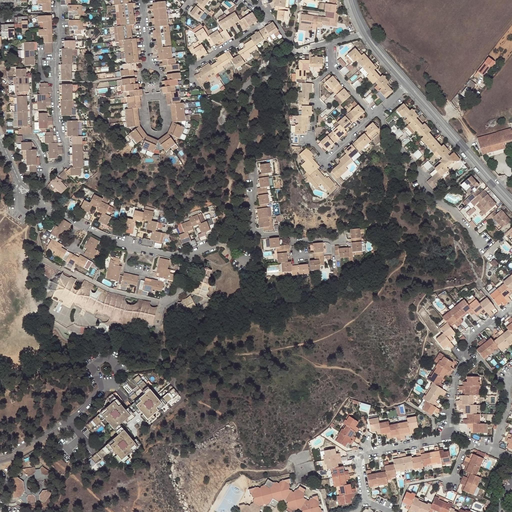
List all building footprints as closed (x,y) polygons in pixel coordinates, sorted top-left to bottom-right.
[(37,0),(38,5),(43,5),(43,12),(51,12),(51,4),(51,3),(51,2),(50,0),(37,0)] [(331,12),(336,13),(337,0),(329,0),(329,4),(326,3),(325,11),(331,12)] [(205,11),(206,9),(204,7),(199,3),(196,6),(190,14),(198,20),(205,11)] [(132,7),(132,4),(128,4),(119,5),(120,12),(133,11),(132,7)] [(82,15),(82,5),(68,6),(69,7),(69,13),(69,20),(74,19),(74,15),(82,15)] [(227,18),(235,13),(235,6),(228,11),(229,12),(225,15),(227,18)] [(277,20),(286,21),(288,8),(285,8),(276,6),(275,10),(278,11),(277,20)] [(133,11),(120,12),(121,19),(134,18),(133,11)] [(331,12),(330,18),(318,16),(318,19),(317,27),(322,28),(322,25),(337,27),(339,13),(336,13),(331,12)] [(243,30),(246,28),(241,20),(240,20),(235,13),(227,18),(232,26),(238,22),(243,30)] [(252,13),(241,20),(246,28),(254,23),(255,22),(258,21),(252,13)] [(314,16),(302,14),(300,25),(309,26),(313,27),(312,29),(316,30),(317,27),(318,19),(314,18),(314,16)] [(44,30),(52,30),(52,29),(52,22),(51,16),(39,17),(39,23),(44,23),(44,30)] [(28,29),(28,17),(18,17),(14,17),(14,23),(14,25),(22,24),(22,29),(28,29)] [(134,25),(134,18),(121,19),(122,26),(131,25),(134,25)] [(232,26),(227,18),(221,21),(218,23),(223,31),(222,32),(228,40),(231,38),(226,30),(232,26)] [(69,21),(69,28),(70,35),(71,35),(75,34),(75,30),(83,30),(82,20),(74,21),(69,21)] [(270,25),(262,30),(267,38),(278,31),(273,23),(272,24),(270,25)] [(15,37),(14,25),(5,25),(1,25),(1,30),(1,32),(9,32),(9,37),(15,37)] [(122,26),(118,27),(119,34),(132,32),(131,29),(131,25),(122,26)] [(157,30),(157,34),(170,33),(169,26),(156,27),(157,30)] [(212,46),(215,44),(209,36),(208,37),(203,29),(195,34),(200,41),(200,42),(206,38),(212,46)] [(52,43),(52,37),(52,36),(52,30),(44,30),(39,30),(40,36),(44,36),(45,42),(45,43),(52,43)] [(252,40),(256,45),(267,38),(262,30),(251,37),(252,40)] [(281,35),(278,31),(267,38),(269,42),(281,35)] [(123,40),(132,39),(132,35),(132,32),(119,34),(120,41),(123,40)] [(217,32),(209,36),(215,44),(223,39),(224,42),(228,40),(222,32),(219,34),(217,32)] [(170,33),(157,34),(157,38),(158,42),(170,40),(170,33)] [(170,40),(158,42),(159,49),(171,47),(170,40)] [(246,48),(244,49),(241,51),(238,53),(240,55),(243,61),(251,56),(249,53),(257,48),(256,45),(252,40),(244,45),(245,46),(246,48)] [(65,49),(66,49),(72,49),(75,49),(75,41),(74,41),(67,41),(65,41),(65,44),(65,49)] [(200,41),(188,48),(191,52),(202,45),(200,42),(200,41)] [(34,50),(34,42),(29,43),(24,43),(24,50),(34,50)] [(52,60),(52,43),(45,43),(45,44),(46,60),(42,60),(42,67),(46,67),(46,60),(52,60)] [(196,60),(207,53),(202,45),(191,52),(196,60)] [(354,62),(356,60),(361,56),(363,54),(361,51),(359,53),(355,48),(348,55),(345,57),(352,64),(354,62)] [(72,56),(72,49),(66,49),(65,49),(63,49),(62,49),(62,52),(63,57),(72,57),(72,56)] [(34,50),(24,50),(25,58),(34,58),(34,50)] [(237,69),(245,63),(243,61),(240,55),(234,59),(229,51),(225,53),(231,61),(232,61),(237,69)] [(223,66),(231,61),(225,53),(224,54),(217,58),(219,61),(214,64),(211,66),(215,71),(216,74),(224,69),(223,66)] [(363,54),(361,56),(356,60),(363,67),(370,61),(363,54)] [(493,64),(495,62),(489,56),(479,67),(485,72),(492,63),(493,64)] [(63,57),(63,62),(63,65),(71,65),(72,65),(72,57),(63,57)] [(34,58),(25,58),(25,66),(35,66),(34,58)] [(323,58),(309,58),(309,61),(309,67),(314,68),(319,68),(323,68),(323,58)] [(296,82),(296,83),(302,83),(305,83),(305,80),(306,80),(306,73),(306,70),(309,70),(309,67),(309,61),(305,61),(304,61),(300,60),(299,70),(296,70),(296,74),(296,82)] [(363,67),(369,74),(374,70),(376,68),(375,67),(373,65),(370,61),(363,67)] [(203,71),(200,73),(198,74),(195,76),(200,84),(208,79),(207,76),(215,71),(211,66),(209,63),(201,68),(201,69),(202,70),(203,71)] [(346,67),(345,66),(343,67),(339,71),(342,73),(347,69),(351,65),(350,64),(346,67)] [(62,65),(62,70),(62,73),(72,72),(71,65),(63,65),(62,65)] [(363,67),(360,70),(366,77),(367,76),(369,74),(363,67)] [(19,77),(26,77),(26,69),(16,69),(16,77),(19,77)] [(380,77),(374,70),(369,74),(367,76),(373,84),(375,82),(380,77)] [(62,75),(62,80),(72,80),(72,72),(62,73),(62,75)] [(382,75),(380,77),(375,82),(381,89),(386,84),(389,82),(382,75)] [(334,78),(332,76),(331,77),(325,83),(334,93),(341,86),(335,79),(334,78)] [(468,82),(473,86),(478,80),(473,76),(468,82)] [(473,86),(468,82),(463,88),(468,92),(473,86)] [(299,102),(309,103),(308,99),(309,93),(312,93),(312,83),(305,83),(302,83),(302,93),(299,92),(299,102)] [(19,92),(29,92),(28,84),(19,85),(19,92)] [(386,84),(381,89),(379,91),(386,98),(393,92),(386,84)] [(341,86),(334,93),(336,96),(342,103),(350,96),(341,86)] [(125,98),(127,98),(139,96),(143,96),(142,90),(139,90),(124,92),(125,98)] [(40,95),(37,95),(37,97),(38,102),(51,102),(51,98),(48,99),(46,99),(45,95),(45,94),(40,95)] [(340,105),(342,103),(336,96),(334,98),(340,105)] [(72,107),(71,100),(63,100),(61,100),(62,103),(62,108),(72,108),(72,107)] [(51,102),(38,102),(38,110),(46,110),(46,106),(51,106),(51,102)] [(299,106),(302,106),(302,116),(308,116),(311,116),(312,107),(309,107),(309,103),(299,102),(299,106)] [(396,110),(402,118),(405,115),(410,111),(406,107),(404,105),(403,104),(396,110)] [(354,108),(348,114),(354,121),(357,119),(364,112),(358,105),(354,108)] [(62,108),(62,113),(62,116),(65,116),(72,116),(72,108),(62,108)] [(407,118),(411,122),(416,118),(418,116),(412,109),(410,111),(405,115),(407,118)] [(18,111),(18,119),(27,119),(27,111),(18,111)] [(47,113),(39,114),(39,121),(52,121),(52,117),(47,118),(47,113)] [(348,114),(338,123),(340,125),(344,130),(352,124),(354,121),(348,114)] [(298,125),(295,125),(295,135),(297,135),(305,135),(305,131),(307,131),(307,125),(308,125),(308,116),(302,116),(298,116),(298,125)] [(422,125),(416,118),(411,122),(409,125),(415,132),(417,130),(422,125)] [(18,119),(18,127),(22,127),(27,127),(27,119),(18,119)] [(47,125),(52,125),(52,121),(39,121),(39,123),(39,129),(47,129),(47,125)] [(67,121),(68,127),(68,129),(78,129),(77,121),(67,121)] [(337,128),(330,134),(336,141),(339,139),(346,132),(344,130),(340,125),(338,123),(338,122),(334,125),(337,128)] [(185,128),(182,127),(173,123),(171,129),(183,134),(185,128)] [(369,139),(371,141),(374,138),(372,136),(379,130),(373,123),(365,129),(367,132),(364,134),(369,139)] [(425,123),(422,125),(417,130),(424,137),(429,133),(431,130),(425,123)] [(409,125),(406,127),(412,134),(415,132),(409,125)] [(511,125),(477,136),(483,154),(507,147),(506,142),(511,140),(511,127),(511,128),(511,125)] [(143,132),(140,127),(133,132),(130,134),(133,139),(143,132)] [(68,129),(68,132),(68,137),(70,137),(72,137),(78,137),(78,129),(68,129)] [(177,138),(180,139),(183,134),(171,129),(168,134),(177,138)] [(45,136),(45,144),(49,144),(53,143),(53,136),(53,132),(51,132),(46,133),(46,136),(45,136)] [(143,132),(133,139),(137,144),(140,142),(147,136),(143,132)] [(435,140),(429,133),(424,137),(421,139),(427,146),(435,140)] [(176,145),(174,141),(168,134),(163,138),(171,148),(176,145)] [(336,141),(330,134),(320,143),(324,147),(326,150),(334,144),(336,141)] [(364,134),(357,140),(355,143),(361,150),(371,141),(369,139),(364,134)] [(153,139),(147,136),(143,144),(142,148),(148,151),(153,139)] [(82,141),(82,137),(78,137),(72,137),(73,142),(73,145),(83,145),(86,145),(86,141),(82,141)] [(163,138),(159,141),(164,149),(166,152),(171,148),(163,138)] [(153,139),(148,151),(153,153),(155,150),(160,151),(159,141),(153,139)] [(427,146),(434,153),(436,151),(441,147),(435,140),(427,146)] [(26,151),(31,150),(31,143),(22,143),(21,143),(21,151),(26,151)] [(53,143),(49,144),(49,151),(63,151),(62,147),(61,147),(57,147),(57,143),(53,143)] [(347,154),(351,159),(358,152),(361,150),(355,143),(345,151),(347,154)] [(83,145),(73,145),(73,148),(73,153),(83,152),(83,145)] [(447,149),(444,145),(441,147),(436,151),(443,158),(448,154),(450,152),(449,150),(447,149)] [(303,164),(312,174),(317,169),(319,167),(317,165),(311,157),(313,156),(306,148),(299,155),(305,162),(303,164)] [(27,158),(36,158),(36,150),(35,150),(31,150),(26,151),(27,158)] [(63,154),(63,151),(49,151),(50,159),(58,159),(57,154),(62,154),(63,154)] [(83,152),(73,153),(73,155),(73,160),(83,160),(83,152)] [(358,152),(351,159),(353,161),(355,160),(361,155),(358,152)] [(449,156),(448,154),(443,158),(440,160),(442,163),(446,168),(454,161),(458,161),(460,159),(453,152),(449,156)] [(336,180),(340,177),(348,170),(346,167),(353,161),(351,159),(347,154),(339,160),(341,162),(334,169),(332,171),(330,172),(336,180)] [(34,169),(37,169),(37,165),(36,158),(27,158),(27,166),(30,166),(30,167),(34,166),(34,169)] [(261,174),(258,175),(259,179),(268,177),(268,173),(271,173),(269,161),(260,162),(261,174)] [(355,161),(348,167),(349,169),(341,176),(344,180),(351,174),(349,172),(358,164),(355,161)] [(446,168),(442,163),(435,169),(436,169),(430,174),(432,176),(438,172),(442,176),(449,170),(446,168)] [(310,176),(312,174),(303,164),(301,166),(307,172),(304,175),(307,179),(310,176)] [(74,168),(71,168),(72,176),(81,176),(81,168),(74,168)] [(312,174),(310,176),(319,186),(321,184),(327,191),(334,185),(328,177),(326,179),(320,172),(317,169),(312,174)] [(443,177),(442,176),(438,172),(427,182),(433,189),(436,186),(435,184),(443,177)] [(319,186),(310,176),(307,179),(305,180),(306,183),(309,182),(316,189),(319,186)] [(461,185),(469,195),(474,190),(475,189),(479,186),(471,176),(461,185)] [(48,186),(53,191),(56,188),(57,188),(62,183),(57,177),(51,182),(51,183),(48,186)] [(260,188),(257,188),(257,192),(267,191),(266,187),(270,186),(268,177),(259,179),(260,188)] [(57,188),(56,188),(61,194),(62,194),(67,189),(62,183),(57,188)] [(468,198),(471,202),(473,199),(481,193),(478,189),(476,190),(475,191),(468,198)] [(484,190),(481,193),(473,199),(477,203),(479,202),(482,205),(488,212),(496,205),(484,190)] [(259,205),(266,204),(269,204),(267,191),(257,192),(258,196),(259,205)] [(98,207),(101,201),(102,198),(91,193),(87,201),(93,204),(98,207)] [(93,204),(87,201),(85,200),(84,200),(80,208),(85,211),(82,218),(85,219),(89,213),(88,212),(93,204)] [(109,206),(101,201),(98,207),(97,210),(102,212),(105,214),(109,206)] [(266,208),(266,204),(259,205),(256,206),(257,209),(258,219),(268,217),(271,217),(270,207),(266,208)] [(479,208),(484,215),(488,212),(482,205),(479,208)] [(135,210),(133,219),(136,220),(142,221),(142,218),(144,213),(135,210)] [(145,210),(144,213),(142,218),(149,220),(152,220),(154,212),(145,210)] [(198,224),(201,223),(198,214),(197,210),(188,214),(189,217),(189,218),(190,220),(192,226),(198,224)] [(496,215),(493,212),(486,218),(489,222),(493,218),(502,228),(511,220),(501,210),(496,215)] [(105,214),(102,212),(98,221),(95,227),(98,229),(101,222),(107,225),(111,217),(109,216),(105,214)] [(204,240),(208,238),(206,234),(205,231),(210,229),(209,226),(217,222),(218,218),(218,216),(213,218),(207,221),(205,221),(201,223),(198,224),(201,233),(204,240)] [(189,217),(176,222),(181,234),(185,232),(181,224),(190,220),(189,218),(189,217)] [(269,227),(268,217),(258,219),(260,228),(263,228),(263,231),(273,230),(272,226),(269,227)] [(136,220),(133,219),(127,218),(125,227),(130,228),(129,236),(132,236),(134,229),(136,220)] [(66,232),(71,223),(63,219),(59,227),(56,225),(56,226),(51,234),(49,238),(52,239),(57,242),(64,230),(66,232)] [(158,222),(152,220),(149,220),(147,229),(153,230),(156,231),(158,222)] [(192,226),(190,220),(181,224),(185,232),(187,231),(193,229),(192,226)] [(351,243),(361,242),(359,229),(350,230),(351,239),(351,243)] [(60,244),(66,232),(64,230),(57,242),(60,244)] [(160,241),(162,232),(156,231),(153,230),(151,239),(150,239),(148,247),(152,247),(154,248),(154,246),(156,241),(160,241)] [(187,231),(185,232),(181,234),(179,235),(183,243),(188,241),(191,248),(194,247),(191,240),(187,231)] [(161,247),(164,236),(164,233),(162,232),(160,241),(156,241),(154,246),(161,247)] [(86,251),(84,254),(92,259),(97,250),(94,249),(99,241),(90,236),(86,244),(89,246),(86,251)] [(279,238),(278,238),(269,239),(270,248),(280,247),(280,249),(286,249),(288,249),(289,249),(289,245),(280,246),(279,238)] [(53,254),(65,261),(70,253),(67,251),(61,248),(58,246),(60,244),(57,242),(52,239),(47,247),(55,252),(53,254)] [(511,253),(511,245),(507,240),(501,246),(510,255),(511,253)] [(352,252),(362,251),(361,242),(351,243),(352,248),(348,248),(349,257),(353,257),(352,256),(352,252)] [(324,256),(322,243),(310,244),(308,244),(309,253),(314,253),(314,257),(324,256)] [(335,246),(335,256),(339,255),(340,258),(349,257),(348,248),(339,249),(338,246),(335,246)] [(277,250),(277,258),(278,263),(281,263),(288,262),(286,249),(280,249),(277,250)] [(70,253),(65,261),(67,262),(74,266),(76,263),(88,270),(92,262),(80,255),(79,258),(76,256),(73,255),(70,253)] [(310,261),(311,270),(320,269),(320,265),(319,260),(324,259),(324,256),(314,257),(315,260),(310,261)] [(119,266),(120,262),(119,262),(120,258),(114,257),(113,260),(111,260),(106,278),(118,281),(120,275),(122,266),(119,266)] [(159,277),(158,281),(164,282),(167,283),(170,269),(168,268),(170,260),(161,258),(159,267),(161,267),(159,277)] [(291,271),(292,274),(292,275),(296,275),(295,265),(291,266),(291,262),(288,262),(281,263),(282,272),(285,272),(291,271)] [(308,264),(298,265),(295,265),(296,275),(309,274),(308,264)] [(192,294),(194,294),(207,292),(209,285),(208,285),(210,278),(209,277),(211,271),(208,270),(209,268),(208,268),(207,268),(206,268),(206,269),(203,268),(201,275),(200,274),(197,282),(196,281),(192,294)] [(74,284),(76,280),(62,273),(58,282),(58,283),(59,284),(52,297),(59,300),(58,301),(64,304),(65,303),(71,306),(72,304),(73,302),(75,304),(76,303),(82,307),(81,308),(87,311),(88,310),(94,313),(96,310),(103,314),(113,316),(112,321),(119,322),(118,324),(125,326),(125,324),(132,326),(133,322),(145,325),(146,323),(153,324),(157,309),(149,307),(150,303),(108,293),(84,280),(83,283),(80,289),(79,290),(77,291),(74,290),(71,289),(72,287),(73,288),(74,287),(75,286),(75,285),(74,284)] [(118,284),(119,284),(127,286),(128,284),(137,286),(139,276),(130,274),(129,277),(123,276),(120,275),(118,281),(118,284)] [(511,278),(510,276),(503,282),(504,284),(510,291),(511,288),(511,278)] [(164,282),(158,281),(155,280),(154,283),(151,282),(145,281),(141,280),(139,289),(152,292),(153,289),(162,291),(164,282)] [(511,300),(508,297),(510,296),(509,294),(511,292),(510,291),(504,284),(497,290),(508,302),(511,300)] [(500,302),(501,303),(502,302),(504,305),(507,303),(508,302),(497,290),(490,295),(497,304),(500,302)] [(192,299),(195,305),(197,304),(199,302),(200,299),(202,297),(195,295),(194,297),(192,299)] [(195,305),(192,299),(190,297),(183,301),(183,302),(175,307),(176,309),(171,312),(175,318),(179,315),(181,317),(189,312),(190,313),(197,309),(195,305)] [(493,314),(491,311),(492,310),(491,309),(494,307),(487,298),(480,304),(486,312),(490,317),(491,316),(493,314)] [(464,314),(466,312),(468,313),(469,312),(471,315),(474,313),(469,305),(467,303),(464,300),(457,305),(464,314)] [(478,312),(479,313),(481,312),(483,315),(486,312),(480,304),(476,300),(469,305),(474,313),(476,314),(478,312)] [(461,319),(462,318),(461,316),(464,314),(457,305),(449,311),(460,324),(463,322),(461,319)] [(452,323),(453,325),(454,324),(457,327),(460,324),(449,311),(443,316),(442,317),(447,323),(449,326),(452,323)] [(453,339),(451,336),(452,335),(451,334),(454,332),(450,327),(449,326),(447,323),(440,329),(443,333),(451,343),(451,341),(453,339)] [(504,333),(502,330),(498,333),(509,345),(511,342),(511,340),(511,334),(508,330),(504,333)] [(443,348),(445,346),(447,347),(448,346),(450,349),(453,347),(454,346),(451,343),(443,333),(436,339),(443,348)] [(506,348),(509,345),(498,333),(495,335),(497,338),(494,341),(498,347),(499,348),(500,350),(505,347),(506,348)] [(481,341),(492,354),(495,351),(494,350),(498,347),(494,341),(491,338),(487,341),(484,338),(481,341)] [(487,355),(488,356),(492,354),(481,341),(478,343),(480,347),(476,350),(483,358),(487,355)] [(441,361),(444,357),(445,355),(440,352),(434,361),(438,364),(440,360),(441,361)] [(440,360),(438,364),(451,373),(452,372),(454,369),(450,367),(453,362),(444,357),(441,361),(440,360)] [(451,373),(438,364),(435,367),(437,368),(434,372),(443,378),(446,374),(449,376),(451,373)] [(431,377),(430,376),(427,380),(432,383),(441,388),(444,385),(440,383),(443,378),(434,372),(431,377)] [(144,414),(148,420),(179,394),(175,389),(160,400),(139,375),(133,380),(140,388),(130,397),(134,403),(132,405),(136,410),(138,408),(139,409),(144,414)] [(479,382),(478,382),(478,377),(467,377),(467,382),(463,382),(463,386),(476,386),(479,386),(479,382)] [(446,392),(441,388),(432,383),(430,386),(431,387),(429,392),(438,397),(441,393),(444,395),(446,392)] [(459,390),(463,390),(463,392),(465,392),(465,396),(473,396),(476,396),(476,386),(463,386),(459,386),(459,387),(459,390)] [(426,396),(425,395),(422,399),(424,400),(426,401),(436,407),(439,404),(435,402),(438,397),(429,392),(426,396)] [(117,455),(122,460),(124,463),(130,458),(127,456),(138,447),(134,441),(120,425),(134,413),(129,408),(126,410),(115,396),(110,401),(112,404),(106,408),(101,413),(86,425),(91,430),(105,418),(110,424),(104,428),(109,434),(114,429),(119,435),(113,439),(91,458),(96,464),(113,449),(117,455)] [(462,396),(462,399),(460,399),(460,401),(457,401),(457,404),(457,405),(460,405),(473,405),(473,396),(465,396),(463,396),(462,396)] [(425,405),(422,409),(431,415),(434,411),(438,413),(439,410),(440,410),(436,407),(426,401),(423,405),(425,405)] [(460,409),(463,409),(463,411),(465,411),(465,414),(467,414),(469,414),(476,414),(476,405),(473,405),(460,405),(460,409)] [(469,418),(467,418),(467,419),(463,419),(463,424),(468,424),(480,424),(480,414),(476,414),(469,414),(469,418)] [(356,426),(358,422),(349,416),(346,420),(345,420),(343,423),(345,424),(346,425),(355,431),(357,432),(359,429),(356,426)] [(414,428),(418,427),(416,417),(407,418),(407,422),(409,433),(410,435),(414,434),(413,430),(415,430),(414,428)] [(379,423),(378,418),(369,420),(371,430),(374,429),(374,431),(376,431),(377,435),(381,434),(379,423)] [(385,433),(385,435),(387,435),(387,439),(391,438),(391,436),(389,425),(388,422),(379,423),(381,434),(385,433)] [(405,439),(405,435),(407,435),(406,433),(409,433),(407,422),(398,424),(401,440),(402,440),(405,439)] [(391,436),(394,435),(395,437),(396,437),(397,441),(400,440),(401,440),(398,424),(389,425),(391,436)] [(471,430),(473,430),(473,433),(484,433),(484,424),(480,424),(468,424),(468,428),(471,428),(471,430)] [(346,425),(343,430),(342,429),(340,432),(354,441),(356,438),(352,436),(355,431),(346,425)] [(114,429),(109,434),(113,439),(119,435),(114,429)] [(339,437),(336,441),(345,447),(348,443),(351,445),(354,441),(340,432),(337,436),(339,437)] [(430,453),(432,464),(437,463),(437,464),(441,464),(439,449),(438,447),(434,448),(435,452),(430,453)] [(442,465),(446,464),(445,463),(451,462),(448,451),(444,452),(443,448),(439,449),(441,464),(442,465)] [(335,454),(334,449),(324,451),(325,456),(323,456),(324,460),(341,457),(340,453),(335,454)] [(420,452),(423,467),(427,466),(427,465),(432,464),(430,453),(425,454),(424,450),(423,450),(421,450),(420,451),(420,452)] [(464,460),(480,467),(485,454),(477,451),(476,455),(473,454),(472,457),(470,456),(470,458),(466,457),(465,460),(464,460)] [(419,468),(419,469),(423,469),(423,467),(420,452),(416,453),(417,457),(412,458),(413,467),(414,469),(419,468)] [(401,454),(404,470),(409,469),(409,468),(413,467),(412,458),(411,456),(406,457),(405,453),(402,454),(401,454)] [(400,469),(400,471),(404,470),(401,454),(398,454),(398,455),(398,458),(393,459),(394,464),(395,470),(400,469)] [(341,461),(341,457),(324,460),(325,464),(326,464),(327,469),(331,468),(332,468),(338,467),(337,462),(341,461)] [(466,466),(466,467),(467,468),(466,471),(469,473),(471,473),(476,476),(480,467),(464,460),(464,461),(463,464),(466,466)] [(387,478),(391,477),(391,476),(396,475),(395,472),(395,470),(394,464),(389,465),(388,461),(384,462),(385,468),(387,478)] [(12,491),(14,491),(14,493),(12,493),(13,498),(18,498),(26,504),(36,502),(36,500),(40,500),(44,503),(51,493),(46,489),(46,488),(50,487),(48,474),(50,472),(41,465),(39,468),(35,469),(34,467),(22,469),(22,474),(19,479),(17,477),(11,478),(12,491)] [(332,468),(333,473),(332,474),(332,478),(349,475),(348,471),(344,471),(343,466),(338,467),(332,468)] [(384,483),(384,485),(388,484),(387,478),(385,468),(381,468),(382,472),(377,473),(378,484),(384,483)] [(366,471),(369,487),(374,487),(373,485),(378,484),(377,473),(371,474),(371,470),(366,471)] [(471,473),(469,477),(467,476),(467,477),(463,476),(462,479),(462,480),(477,486),(481,478),(476,476),(471,473)] [(332,478),(333,482),(335,482),(336,487),(338,486),(339,486),(346,485),(345,480),(350,479),(349,475),(332,478)] [(324,511),(324,510),(321,511),(321,508),(319,506),(320,504),(317,494),(312,496),(312,498),(310,498),(308,501),(304,498),(305,496),(304,492),(306,490),(300,486),(298,489),(295,490),(294,492),(289,489),(290,487),(289,484),(292,483),(290,478),(280,481),(279,483),(277,482),(274,483),(268,479),(264,485),(261,486),(260,488),(258,487),(248,489),(249,494),(251,494),(252,497),(254,498),(253,500),(254,503),(251,504),(250,506),(248,505),(245,505),(244,503),(239,504),(240,511),(260,511),(261,510),(260,507),(263,506),(264,504),(266,505),(270,504),(275,508),(279,502),(282,501),(283,499),(288,502),(287,504),(287,507),(286,510),(288,511),(292,511),(294,511),(297,510),(298,508),(303,511),(301,511),(324,511)] [(460,484),(463,485),(463,487),(464,487),(463,490),(473,495),(477,486),(462,480),(461,480),(460,484)] [(339,486),(340,491),(339,491),(340,495),(353,493),(356,493),(355,488),(351,489),(350,484),(346,485),(339,486)] [(416,494),(412,493),(411,494),(407,492),(403,502),(407,504),(405,508),(409,510),(415,497),(416,494)] [(338,500),(339,500),(340,505),(351,503),(350,498),(354,497),(353,493),(340,495),(337,496),(338,500)] [(418,511),(423,503),(418,500),(419,499),(415,497),(409,510),(408,511),(413,511),(414,510),(417,511),(418,511)] [(440,499),(435,497),(432,505),(429,511),(433,511),(434,510),(439,511),(443,502),(439,500),(440,499)] [(453,504),(449,503),(448,504),(443,502),(439,511),(449,511),(451,508),(453,504)] [(432,505),(428,503),(427,505),(423,503),(418,511),(428,511),(429,511),(432,505)]
